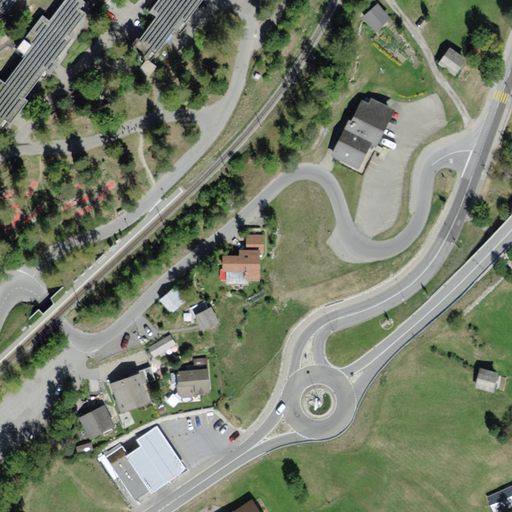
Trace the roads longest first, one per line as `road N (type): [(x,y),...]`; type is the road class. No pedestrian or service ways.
road 1 (residential): [(476,161),(440,157),(427,173),(416,229),(377,249),(350,233),(327,177),(300,170),(104,337),(71,333),(22,286)]
road 2 (tertiary): [(476,161),(430,265),(411,286),(312,337),(305,375)]
road 3 (residential): [(22,286),(49,253),(136,212),(225,108)]
road 4 (primary): [(343,386),(443,298),(511,223)]
road 5 (residential): [(6,156),(225,108)]
road 6 (residential): [(135,0),(17,133),(6,156)]
road 7 (track): [(476,161),(466,116),(391,0)]
road 8 (primary): [(158,511),(295,419)]
